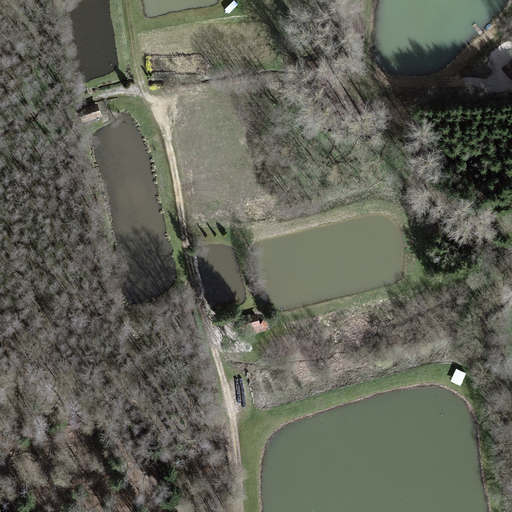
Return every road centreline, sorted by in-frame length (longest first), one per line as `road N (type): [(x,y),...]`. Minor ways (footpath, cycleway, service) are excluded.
road 1 (track): [(241,511),(224,384),(165,136),(141,91),(126,0)]
road 2 (track): [(150,101),(213,88),(337,83),(441,93)]
